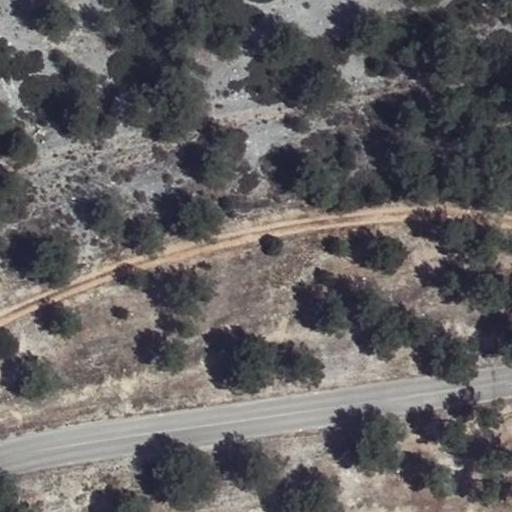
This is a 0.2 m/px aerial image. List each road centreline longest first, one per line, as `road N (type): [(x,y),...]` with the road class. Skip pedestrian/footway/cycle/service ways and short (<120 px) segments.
road 1 (track): [(0,318),(183,247),(273,231),(478,216),(511,221)]
road 2 (unclassified): [(0,468),(511,391)]
